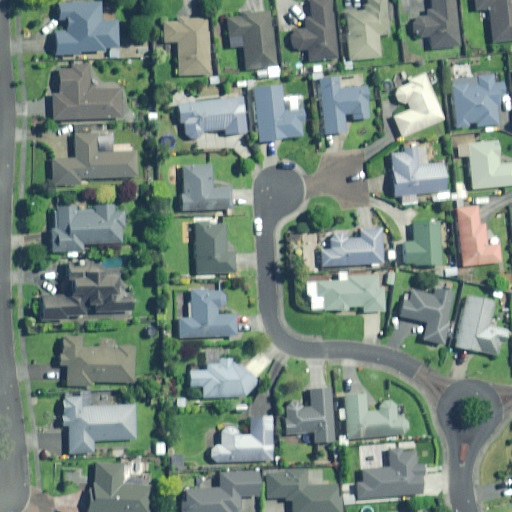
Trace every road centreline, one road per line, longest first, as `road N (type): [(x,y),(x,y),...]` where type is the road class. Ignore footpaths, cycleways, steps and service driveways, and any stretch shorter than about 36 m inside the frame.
road 1 (residential): [(280,183),(268,218),(273,329),(311,349),(378,352),(451,395)]
road 2 (residential): [(0,33),(1,177)]
road 3 (residential): [(0,474),(11,436),(0,340)]
